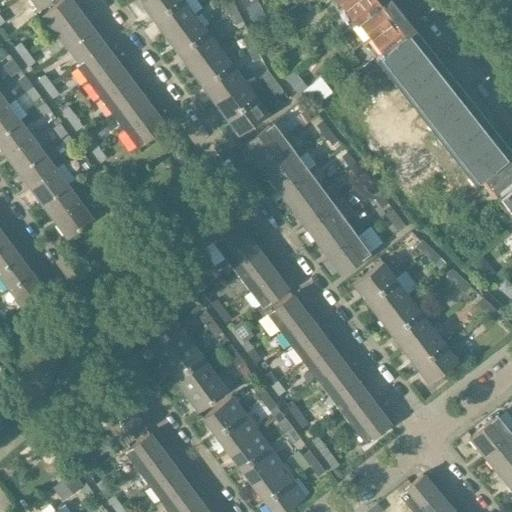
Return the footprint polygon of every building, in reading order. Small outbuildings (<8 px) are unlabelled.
[(60,0),(42,14),(55,31),(79,13),(69,0),(60,0)] [(141,0),(139,1),(152,19),(177,0),(141,0)] [(183,0),(177,0),(152,19),(164,35),(193,14),(183,0)] [(226,0),(222,2),(228,13),(236,9),(230,0),(226,0)] [(241,0),(246,8),(257,0),(241,0)] [(352,0),(343,7),(355,22),(357,20),(383,0),(352,0)] [(391,0),(383,0),(357,20),(370,36),(401,11),(391,0)] [(236,9),(228,13),(234,25),(241,21),(236,9)] [(401,11),(370,36),(382,52),(414,27),(401,11)] [(249,14),(255,25),(260,23),(254,12),(249,14)] [(79,13),(55,31),(67,47),(91,29),(79,13)] [(193,14),(164,35),(176,51),(205,30),(193,14)] [(273,48),(294,34),(289,27),(281,33),(281,32),(268,41),(273,48)] [(388,75),(427,44),(414,27),(382,52),(383,52),(350,78),(364,95),(388,75)] [(91,29),(67,47),(79,62),(103,45),(91,29)] [(205,30),(176,51),(188,68),(217,46),(205,30)] [(254,46),(249,35),(241,39),(247,50),(254,46)] [(19,43),(13,47),(21,57),(26,52),(19,43)] [(401,91),(440,61),(427,44),(388,75),(401,91)] [(103,45),(79,62),(75,65),(87,82),(115,61),(103,45)] [(217,46),(188,68),(201,84),(230,63),(217,46)] [(254,46),(247,50),(252,61),(260,57),(254,46)] [(33,62),(26,52),(21,57),(28,66),(33,62)] [(11,59),(4,64),(11,74),(19,69),(11,59)] [(115,61),(87,82),(99,98),(127,77),(115,61)] [(440,61),(401,91),(415,108),(453,76),(440,61)] [(230,63),(201,84),(213,101),(242,79),(230,63)] [(274,81),(267,70),(260,75),(267,86),(274,81)] [(284,79),(293,88),(302,80),(293,71),(284,79)] [(31,85),(23,75),(17,80),(24,90),(31,85)] [(43,75),(37,79),(44,88),(50,84),(43,75)] [(127,77),(99,98),(111,114),(139,93),(127,77)] [(242,79),(213,101),(225,117),(254,96),(242,79)] [(282,91),(274,81),(267,86),(275,96),(282,91)] [(50,84),(44,88),(52,98),(57,94),(50,84)] [(435,134),(474,103),(459,84),(420,115),(435,134)] [(39,97),(32,87),(25,92),(32,102),(39,97)] [(139,93),(111,114),(123,130),(151,109),(139,93)] [(254,96),(225,117),(238,134),(267,113),(254,96)] [(49,112),(43,103),(38,107),(44,115),(49,112)] [(297,103),(291,108),(299,118),(304,113),(297,103)] [(474,103),(435,134),(448,150),(487,119),(474,103)] [(6,104),(0,108),(0,133),(18,120),(6,104)] [(67,107),(61,111),(68,121),(74,116),(67,107)] [(151,109),(123,130),(135,146),(139,143),(140,144),(164,126),(151,109)] [(81,126),(74,116),(68,121),(75,130),(81,126)] [(461,167),(500,136),(487,119),(448,150),(461,167)] [(18,120),(0,133),(0,146),(6,154),(30,136),(18,120)] [(316,126),(322,134),(328,130),(322,121),(316,126)] [(244,143),(256,159),(284,138),(273,122),(268,125),(244,143)] [(52,128),(55,132),(60,139),(67,133),(59,123),(52,128)] [(328,130),(322,134),(331,145),(337,140),(328,130)] [(62,140),(69,149),(75,145),(68,135),(62,140)] [(30,136),(6,154),(18,170),(42,152),(30,136)] [(473,183),(511,151),(500,136),(461,167),(473,183)] [(284,138),(256,159),(268,175),(296,154),(284,138)] [(85,143),(92,153),(98,148),(91,139),(85,143)] [(105,158),(98,148),(92,153),(99,162),(105,158)] [(42,152),(18,170),(30,187),(54,169),(42,152)] [(341,157),(348,166),(354,162),(347,152),(341,157)] [(497,196),(511,183),(511,153),(511,152),(479,179),(485,186),(488,184),(497,196)] [(296,154),(268,175),(280,191),(308,170),(296,154)] [(362,171),(354,162),(348,166),(356,176),(362,171)] [(54,169),(30,187),(42,203),(66,185),(54,169)] [(308,170),(280,191),(292,208),(320,187),(308,170)] [(91,181),(96,188),(103,182),(98,176),(91,181)] [(103,182),(96,188),(101,195),(109,189),(103,182)] [(366,188),(373,197),(378,193),(371,184),(366,188)] [(66,185),(42,203),(54,219),(78,201),(66,185)] [(320,187),(292,208),(304,224),(332,203),(320,187)] [(511,214),(511,189),(500,199),(511,214)] [(386,203),(378,193),(373,197),(381,207),(386,203)] [(78,201),(54,219),(66,236),(90,218),(78,201)] [(332,203),(304,224),(316,240),(344,219),(332,203)] [(397,216),(391,221),(399,230),(405,226),(397,216)] [(344,219),(316,240),(328,256),(356,235),(344,219)] [(212,241),(224,258),(249,239),(236,222),(215,238),(216,238),(212,241)] [(356,235),(328,256),(341,273),(365,255),(364,255),(369,252),(356,235)] [(5,239),(0,242),(0,268),(17,256),(5,239)] [(249,239),(224,258),(236,273),(261,254),(249,239)] [(421,239),(415,246),(424,255),(430,248),(421,239)] [(439,257),(430,248),(424,255),(433,263),(439,257)] [(261,254),(236,273),(248,289),(273,270),(261,254)] [(17,256),(0,268),(0,276),(8,287),(29,272),(17,256)] [(352,283),(365,300),(394,278),(381,261),(352,283)] [(186,271),(193,281),(199,276),(192,267),(186,271)] [(451,268),(445,274),(454,283),(460,277),(451,268)] [(273,270),(248,289),(261,306),(265,303),(286,288),(273,270)] [(29,272),(8,287),(21,304),(42,289),(29,272)] [(207,286),(199,276),(193,281),(201,291),(207,286)] [(469,285),(460,277),(454,283),(463,292),(469,285)] [(394,278),(365,300),(377,316),(406,294),(394,278)] [(189,304),(196,299),(189,288),(181,294),(189,304)] [(266,313),(278,329),(303,310),(290,294),(270,310),(266,313)] [(406,294),(377,316),(390,332),(418,310),(406,294)] [(481,296),(475,303),(484,312),(490,305),(481,296)] [(210,304),(217,313),(223,308),(216,299),(210,304)] [(499,314),(490,305),(484,312),(493,320),(499,314)] [(135,327),(147,344),(176,322),(164,306),(135,327)] [(230,319),(223,308),(217,313),(224,323),(230,319)] [(303,310),(278,329),(290,345),(315,326),(303,310)] [(418,310),(390,332),(402,348),(431,327),(418,310)] [(213,321),(205,311),(198,316),(206,326),(213,321)] [(213,321),(206,326),(213,337),(220,331),(213,321)] [(176,322),(147,344),(160,360),(189,339),(176,322)] [(315,326),(290,345),(302,361),(327,342),(315,326)] [(431,327),(402,348),(414,365),(443,343),(431,327)] [(189,339),(160,360),(172,377),(201,356),(189,339)] [(239,343),(246,353),(252,348),(245,339),(239,343)] [(327,342),(302,361),(314,377),(339,358),(327,342)] [(443,343),(414,365),(427,382),(456,360),(443,343)] [(238,354),(230,344),(223,349),(230,360),(238,354)] [(260,358),(252,348),(246,353),(254,363),(260,358)] [(238,354),(230,360),(238,369),(245,364),(238,354)] [(201,356),(172,377),(184,394),(213,372),(201,356)] [(339,358),(314,377),(327,393),(351,375),(339,358)] [(263,376),(270,385),(276,381),(269,371),(263,376)] [(213,372),(184,394),(197,411),(226,389),(213,372)] [(351,375),(327,393),(338,409),(363,390),(351,375)] [(283,391),(276,381),(270,385),(278,395),(283,391)] [(253,390),(260,400),(267,395),(260,385),(253,390)] [(363,390),(338,409),(350,425),(375,406),(363,390)] [(97,408),(110,426),(131,410),(118,393),(97,408)] [(201,417),(214,434),(243,413),(230,395),(201,417)] [(267,395),(260,400),(268,410),(275,405),(267,395)] [(287,408),(294,418),(300,413),(293,403),(287,408)] [(375,406),(350,425),(363,442),(367,439),(368,439),(388,424),(375,406)] [(131,410),(110,426),(123,442),(143,426),(131,410)] [(243,413),(214,434),(226,451),(255,429),(243,413)] [(307,423),(300,413),(294,418),(301,427),(307,423)] [(469,437),(482,453),(509,430),(496,414),(469,437)] [(277,423),(284,433),(291,427),(284,417),(277,423)] [(299,438),(291,427),(284,433),(292,443),(299,438)] [(255,429),(226,451),(238,467),(267,445),(255,429)] [(511,433),(509,430),(482,453),(495,468),(511,453),(511,433)] [(123,452),(136,469),(161,450),(148,433),(127,448),(128,449),(123,452)] [(311,440),(318,450),(324,445),(316,435),(311,440)] [(72,447),(76,452),(83,446),(80,441),(72,447)] [(267,445),(238,467),(250,483),(279,462),(267,445)] [(338,465),(324,445),(318,450),(332,469),(338,465)] [(83,446),(76,452),(79,457),(87,452),(83,446)] [(161,450),(136,469),(148,484),(173,466),(161,450)] [(301,456),(308,466),(316,460),(308,450),(301,456)] [(511,453),(495,468),(508,484),(511,480),(511,453)] [(316,460),(308,466),(316,476),(323,471),(316,460)] [(279,462),(250,483),(263,500),(292,478),(279,462)] [(173,466),(148,484),(159,500),(184,481),(173,466)] [(71,473),(53,487),(61,499),(80,485),(71,473)] [(398,494),(411,510),(435,490),(422,474),(402,491),(398,494)] [(292,478),(263,500),(271,511),(282,511),(304,496),(292,478)] [(101,479),(95,484),(102,494),(108,489),(101,479)] [(184,481),(159,500),(168,511),(176,511),(196,497),(184,481)] [(439,511),(448,505),(435,490),(411,510),(412,511),(439,511)] [(107,500),(114,509),(120,505),(113,496),(107,500)] [(207,511),(196,497),(176,511),(207,511)]
